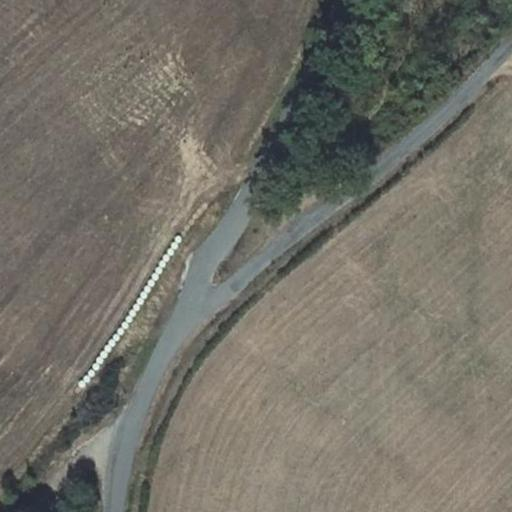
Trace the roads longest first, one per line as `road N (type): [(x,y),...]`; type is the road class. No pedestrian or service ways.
road 1 (unclassified): [(189,303),(211,303),(428,125),(511,45)]
road 2 (unclassified): [(189,303),(345,0)]
road 3 (unclassified): [(120,511),(133,412),(189,303)]
road 4 (track): [(54,511),(133,412)]
